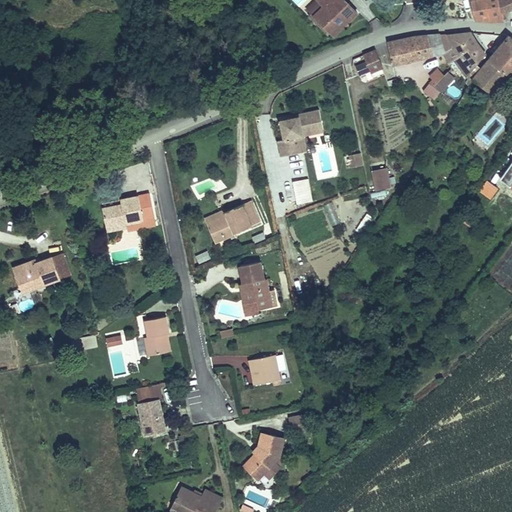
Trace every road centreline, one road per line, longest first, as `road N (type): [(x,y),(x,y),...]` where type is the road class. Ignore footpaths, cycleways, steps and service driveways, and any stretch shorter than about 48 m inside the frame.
road 1 (residential): [(511,27),(440,25),(380,35),(152,134)]
road 2 (residential): [(152,134),(208,397)]
road 3 (residential): [(152,134),(0,193)]
road 4 (unknown): [(253,91),(279,211)]
